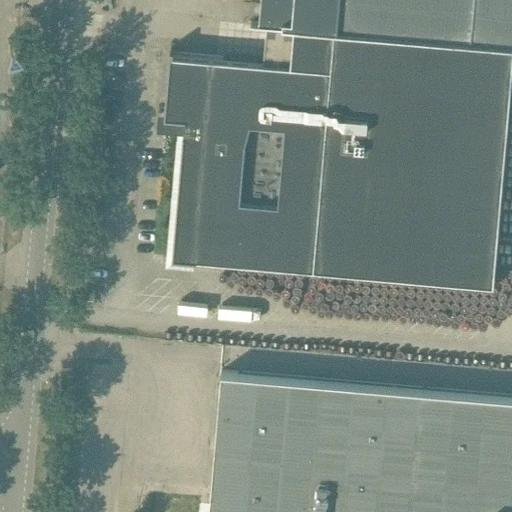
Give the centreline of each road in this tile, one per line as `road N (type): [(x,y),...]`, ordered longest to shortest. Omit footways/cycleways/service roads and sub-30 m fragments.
road 1 (unclassified): [(18,465),(61,0)]
road 2 (unknown): [(133,269),(124,309),(511,344)]
road 3 (unknown): [(105,350),(511,383)]
road 4 (unknown): [(133,269),(505,299)]
road 5 (unknown): [(133,7),(143,22),(142,48),(118,245),(120,260),(133,269)]
road 6 (unknown): [(95,511),(105,350)]
